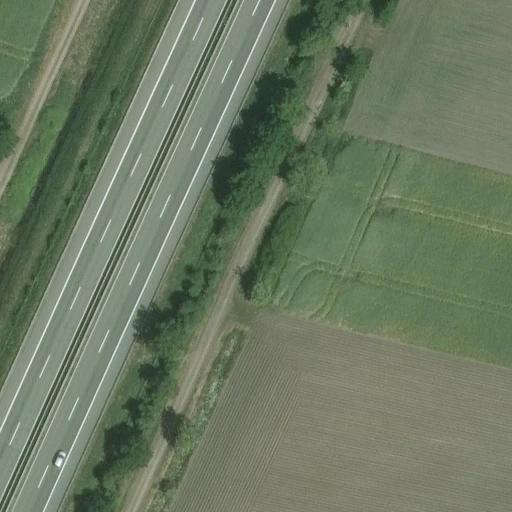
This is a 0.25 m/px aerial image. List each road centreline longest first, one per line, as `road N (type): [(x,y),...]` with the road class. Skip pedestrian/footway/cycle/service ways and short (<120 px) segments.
road 1 (motorway): [(33,511),(264,0)]
road 2 (track): [(367,0),(140,511)]
road 3 (motorway): [(216,0),(0,483)]
road 4 (track): [(88,0),(0,193)]
